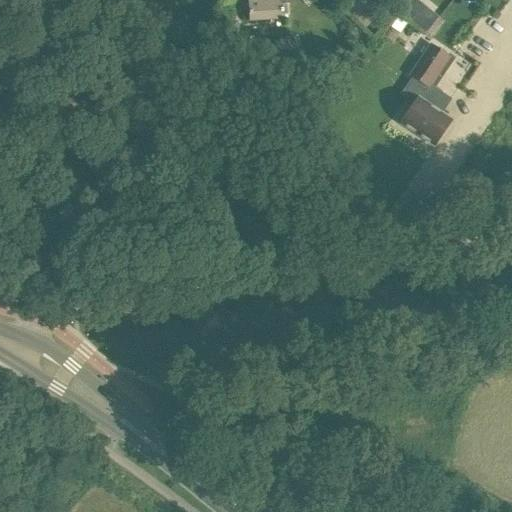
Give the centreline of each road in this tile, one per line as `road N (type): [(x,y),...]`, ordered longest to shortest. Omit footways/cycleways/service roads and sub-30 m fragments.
road 1 (track): [(82,353),(157,379),(511,321)]
road 2 (primary): [(232,511),(65,377),(0,342)]
road 3 (track): [(511,235),(379,255)]
